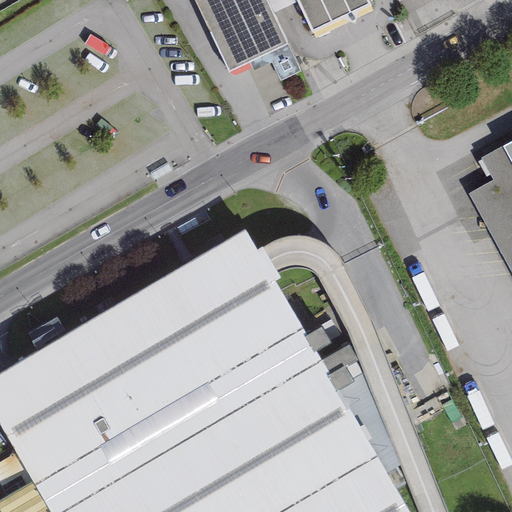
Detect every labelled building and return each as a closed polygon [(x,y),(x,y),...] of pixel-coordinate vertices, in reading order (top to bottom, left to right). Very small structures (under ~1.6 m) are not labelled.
[(193,0),(228,72),(287,45),(272,14),(265,0),(193,0)] [(296,0),(265,0),(272,14),(298,2),(296,0)] [(366,0),(296,0),(298,2),(312,33),(369,6),(366,0)] [(511,140),(503,146),(511,163),(511,140)] [(511,163),(503,146),(481,158),(493,181),(467,194),(511,276),(511,163)] [(407,511),(273,281),(256,251),(243,230),(10,368),(0,373),(0,428),(32,483),(0,501),(0,509),(1,511),(407,511)] [(263,247),(256,251),(273,281),(280,277),(271,261),(269,257),(263,247)] [(324,308),(309,317),(319,332),(333,323),(324,308)]
